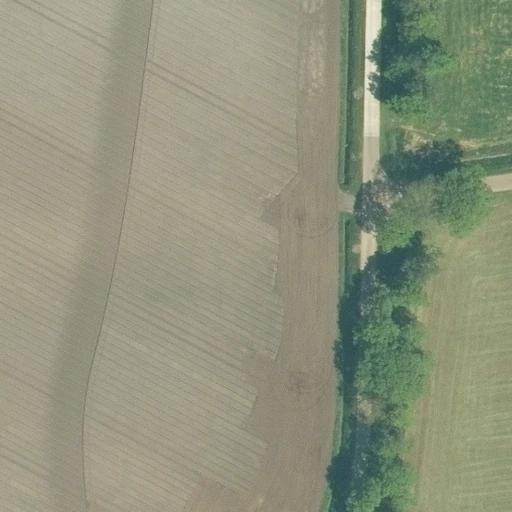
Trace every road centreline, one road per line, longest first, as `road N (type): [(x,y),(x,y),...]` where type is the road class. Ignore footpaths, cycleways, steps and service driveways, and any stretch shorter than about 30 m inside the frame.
road 1 (unclassified): [(350,511),(362,454),(369,201)]
road 2 (unclassified): [(369,201),(373,0)]
road 3 (unclassified): [(369,201),(511,181)]
